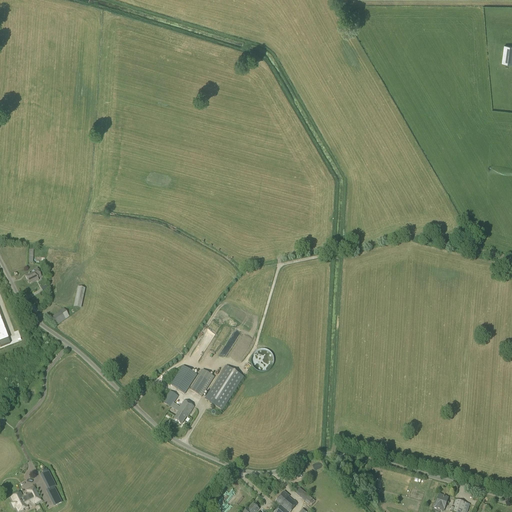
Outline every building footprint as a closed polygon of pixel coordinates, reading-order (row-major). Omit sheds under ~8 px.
[(511,64),(511,46),(504,46),(501,63),(511,64)] [(29,284),(35,280),(41,277),(37,269),(31,272),(32,274),(25,277),(29,284)] [(77,293),(74,305),(80,307),(83,294),(77,293)] [(66,310),(53,319),(57,326),(71,317),(66,310)] [(222,411),(244,377),(226,366),(205,400),(222,411)] [(184,395),(197,376),(183,367),(171,385),(184,395)] [(201,397),(214,378),(203,370),(190,390),(201,397)] [(180,408),(173,404),(178,397),(170,392),(163,403),(171,408),(171,407),(179,412),(174,420),(182,425),(187,417),(188,417),(194,407),(184,401),(180,408)] [(52,479),(45,482),(49,490),(47,491),(55,506),(61,502),(53,488),(56,487),(52,479)] [(311,506),(315,501),(298,487),(293,492),(311,506)] [(27,491),(29,495),(23,498),(20,494),(11,498),(14,503),(12,504),(14,508),(16,507),(18,511),(27,508),(25,503),(31,500),(33,504),(40,500),(34,488),(27,491)] [(290,511),(297,504),(289,497),(290,496),(284,492),(275,502),(280,506),(275,511),(290,511)] [(444,511),(448,498),(447,498),(447,497),(439,494),(437,502),(436,501),(434,508),(444,511)] [(455,507),(454,508),(453,511),(452,511),(466,511),(467,510),(464,510),(466,504),(455,500),(453,507),(455,507)]
